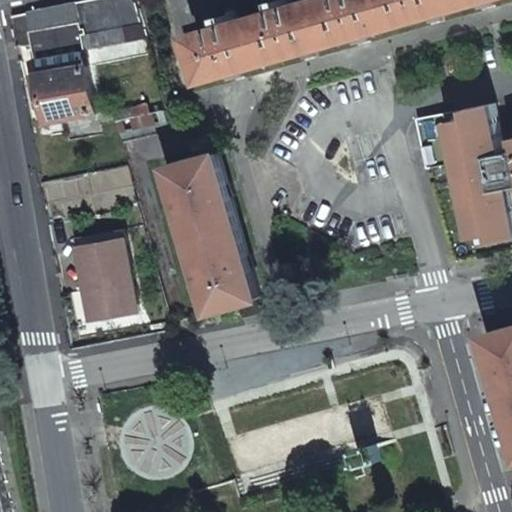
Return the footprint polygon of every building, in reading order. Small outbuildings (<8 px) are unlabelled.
[(81,0),(13,13),(19,43),(36,41),(41,69),(33,70),(38,100),(46,99),(52,132),(68,129),(70,141),(105,135),(89,45),(150,35),(139,0),(81,0)] [(301,0),(290,3),(289,0),(280,0),(282,6),(236,19),(232,3),(223,5),(228,21),(185,33),(191,55),(205,52),(212,76),(480,0),(301,0)] [(459,162),(474,236),(494,232),(495,241),(511,237),(511,148),(507,150),(498,102),(419,117),(429,168),(459,162)] [(126,140),(176,126),(170,107),(122,120),(126,140)] [(174,164),(214,310),(264,296),(223,151),(174,164)] [(127,226),(78,235),(80,244),(129,236),(127,226)] [(91,268),(99,315),(142,308),(129,236),(80,244),(84,270),(91,268)] [(511,325),(491,331),(511,405),(511,325)] [(361,446),(366,464),(387,458),(382,441),(361,446)] [(13,511),(0,450),(0,511),(13,511)]
